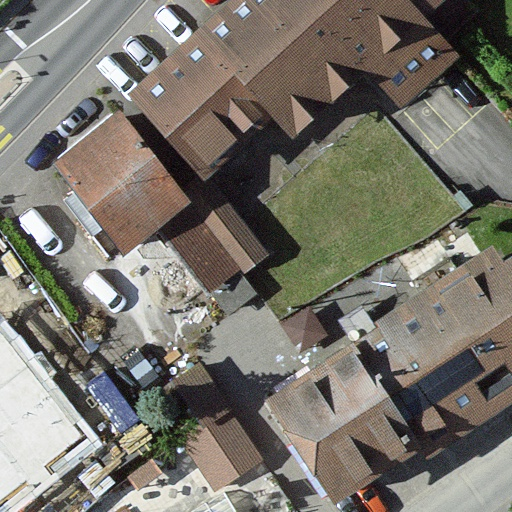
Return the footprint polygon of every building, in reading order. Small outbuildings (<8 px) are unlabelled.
[(421,12),(410,0),(244,0),(198,42),(267,118),(289,142),(366,71),(401,109),(460,54),(421,12)] [(435,0),(410,0),(421,12),(435,0)] [(197,180),(267,118),(198,42),(129,99),(197,180)] [(197,180),(129,99),(47,167),(116,248),(154,216),(215,288),(258,252),(197,180)] [(511,233),(354,344),(421,455),(511,400),(511,233)] [(0,499),(82,435),(0,332),(0,499)] [(327,511),(421,455),(354,344),(260,402),(327,511)] [(258,458),(198,372),(176,387),(199,420),(180,433),(217,487),(258,458)]
